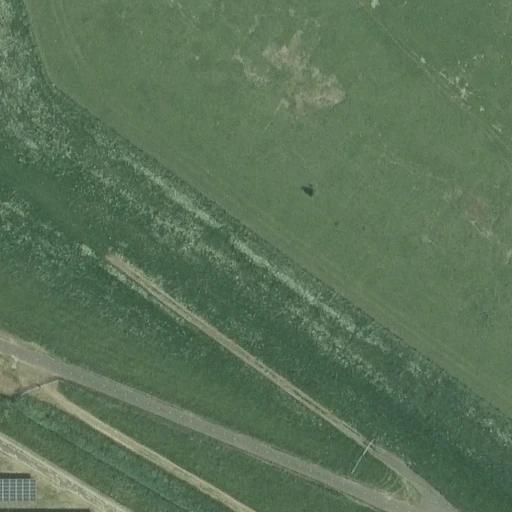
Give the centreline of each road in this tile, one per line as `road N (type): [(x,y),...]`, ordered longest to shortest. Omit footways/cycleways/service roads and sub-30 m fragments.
road 1 (track): [(0,224),(117,267),(447,511)]
road 2 (track): [(242,511),(41,391),(28,357)]
